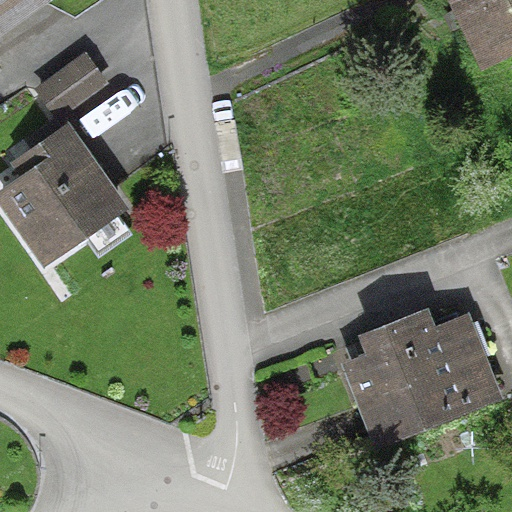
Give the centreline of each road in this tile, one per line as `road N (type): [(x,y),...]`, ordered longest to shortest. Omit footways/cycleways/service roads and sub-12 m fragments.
road 1 (residential): [(219,511),(237,431),(235,399),(172,0)]
road 2 (residential): [(116,468),(58,409),(0,386)]
